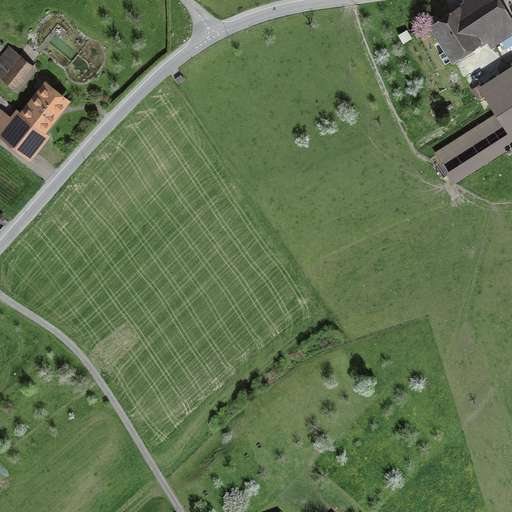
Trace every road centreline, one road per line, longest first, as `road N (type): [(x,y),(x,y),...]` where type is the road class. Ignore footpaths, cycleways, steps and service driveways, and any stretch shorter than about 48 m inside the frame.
road 1 (tertiary): [(0,244),(155,78),(212,40)]
road 2 (residential): [(0,297),(69,346),(178,511)]
road 3 (tertiary): [(212,40),(274,14),(353,0)]
